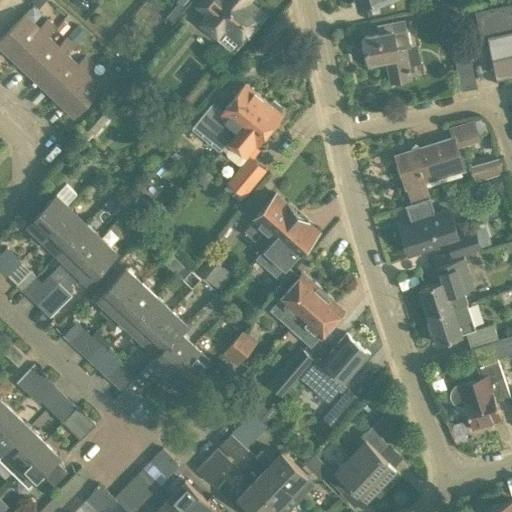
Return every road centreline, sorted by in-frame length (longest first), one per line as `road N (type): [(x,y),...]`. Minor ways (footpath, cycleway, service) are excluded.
road 1 (residential): [(452,475),(381,297),(335,132)]
road 2 (residential): [(55,511),(114,450),(115,419),(0,307)]
road 3 (residential): [(511,163),(490,98),(335,132)]
road 4 (residential): [(335,132),(305,0)]
road 5 (residential): [(0,210),(29,179),(31,140),(0,111)]
